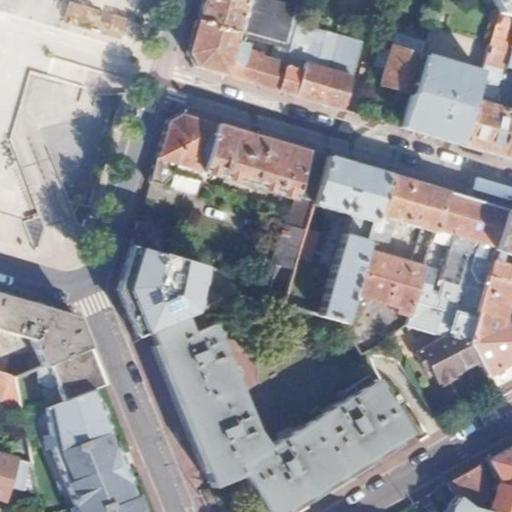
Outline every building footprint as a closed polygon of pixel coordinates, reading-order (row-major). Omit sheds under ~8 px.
[(41,9),(44,0),(28,0),(27,5),(41,9)] [(97,4),(98,0),(70,0),(67,13),(82,18),(87,1),(97,4)] [(119,8),(120,0),(105,0),(105,6),(119,8)] [(249,0),(201,0),(186,53),(194,65),(224,74),(275,90),(283,64),(243,53),(245,43),(235,39),(240,17),(244,6),(248,8),(251,0),(249,0)] [(289,25),(293,5),(275,0),(254,0),(252,9),(247,30),(289,42),(291,35),(285,34),(286,28),(293,30),(293,26),(289,25)] [(511,0),(492,0),(497,9),(508,12),(509,13),(511,11),(511,0)] [(511,32),(509,44),(510,47),(505,65),(511,67),(511,110),(494,105),(497,87),(494,86),(499,66),(504,52),(502,40),(501,35),(508,12),(497,9),(488,40),(480,70),(459,143),(467,146),(511,159),(511,32)] [(340,109),(359,39),(334,32),(295,20),(293,26),(293,30),(291,35),(289,42),(283,64),(275,90),(302,98),(340,109)] [(423,43),(393,34),(389,46),(419,55),(420,53),(423,43)] [(408,94),(419,55),(389,46),(378,85),(408,94)] [(459,143),(480,70),(420,53),(419,55),(408,94),(398,125),(459,143)] [(201,169),(215,123),(180,112),(166,119),(146,182),(157,186),(171,172),(173,172),(196,179),(204,182),(207,171),(201,169)] [(311,202),(324,155),(294,146),(215,123),(201,169),(207,171),(223,176),(248,184),(292,197),(311,202)] [(349,293),(385,173),(324,155),(311,202),(310,204),(343,214),(314,314),(341,322),(349,293)] [(193,189),(196,179),(173,172),(170,184),(175,189),(186,192),(193,189)] [(413,298),(418,281),(422,266),(373,251),(383,216),(433,231),(434,227),(445,191),(385,173),(349,293),(393,306),(392,311),(408,316),(413,298)] [(492,250),(505,209),(445,191),(434,227),(451,232),(437,280),(453,285),(446,309),(413,298),(408,316),(404,327),(406,326),(442,337),(465,344),(485,276),(487,266),(492,250)] [(310,204),(311,202),(292,197),(285,224),(302,229),(303,229),(310,204)] [(511,210),(505,209),(492,250),(511,255),(511,210)] [(156,252),(163,229),(134,221),(127,244),(156,252)] [(295,254),(302,229),(285,224),(281,223),(278,235),(270,262),(291,268),(295,254)] [(305,257),(312,232),(303,229),(302,229),(295,254),(305,257)] [(127,244),(116,286),(135,334),(181,315),(237,291),(233,285),(203,276),(206,267),(169,256),(156,252),(127,244)] [(511,273),(487,266),(485,276),(511,284),(511,273)] [(500,318),(511,284),(485,276),(465,344),(475,361),(497,398),(511,389),(511,359),(511,360),(507,321),(500,318)] [(85,344),(73,315),(10,297),(0,293),(0,331),(26,339),(38,365),(45,362),(85,344)] [(308,312),(312,300),(298,296),(294,308),(308,312)] [(238,392),(211,326),(188,334),(181,315),(135,334),(142,353),(152,350),(210,489),(228,482),(241,477),(262,511),(279,511),(317,489),(407,436),(375,383),(283,436),(262,448),(258,442),(238,392)] [(475,361),(465,344),(442,337),(412,355),(421,369),(426,366),(436,382),(438,381),(441,383),(451,378),(450,374),(475,361)] [(101,383),(97,374),(85,344),(45,362),(52,381),(59,397),(60,400),(91,387),(101,383)] [(52,381),(45,362),(38,365),(29,368),(37,387),(52,381)] [(0,400),(17,405),(11,376),(0,372),(0,400)] [(59,397),(52,381),(37,387),(44,402),(59,397)] [(142,511),(91,387),(60,400),(59,397),(44,402),(38,404),(46,450),(54,467),(73,511),(142,511)] [(28,456),(24,438),(13,440),(16,453),(22,454),(28,456)] [(501,511),(511,511),(511,444),(484,462),(498,481),(495,486),(494,489),(496,491),(498,494),(498,496),(496,497),(492,499),(490,509),(501,511)] [(0,481),(3,472),(15,475),(22,454),(16,453),(0,449),(0,481)] [(492,493),(476,466),(458,477),(444,486),(451,496),(460,500),(470,501),(479,504),(492,493)] [(491,511),(451,500),(447,511),(491,511)]
